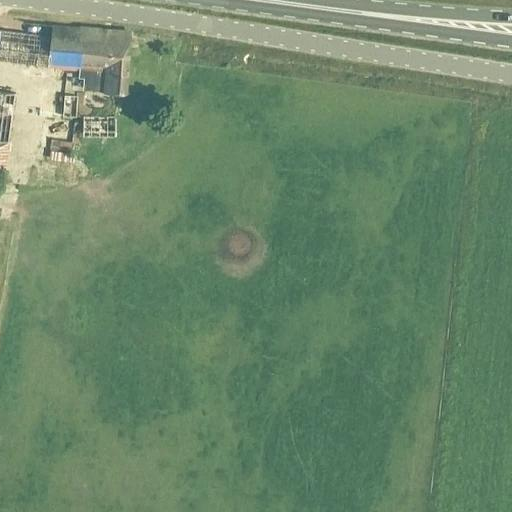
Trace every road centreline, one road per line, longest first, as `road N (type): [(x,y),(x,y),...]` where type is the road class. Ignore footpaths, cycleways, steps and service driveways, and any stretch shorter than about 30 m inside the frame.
road 1 (unclassified): [(511,76),(27,0)]
road 2 (primary): [(247,0),(391,17)]
road 3 (primary): [(391,17),(511,40)]
road 4 (primary): [(511,19),(391,17)]
